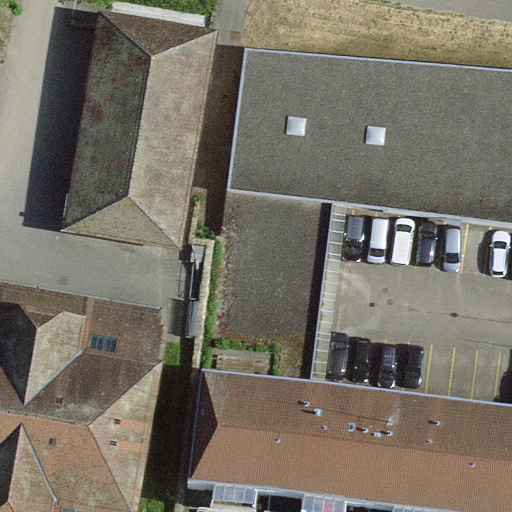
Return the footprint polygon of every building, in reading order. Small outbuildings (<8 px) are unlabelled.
[(92,19),(55,229),(175,250),(211,40),(92,19)] [(511,85),(249,57),(233,206),(336,217),(511,236),(511,85)] [(336,217),(233,206),(215,397),(314,408),(336,217)] [(128,511),(164,309),(0,280),(0,511),(128,511)] [(511,511),(511,430),(314,408),(215,397),(202,511),(511,511)]
